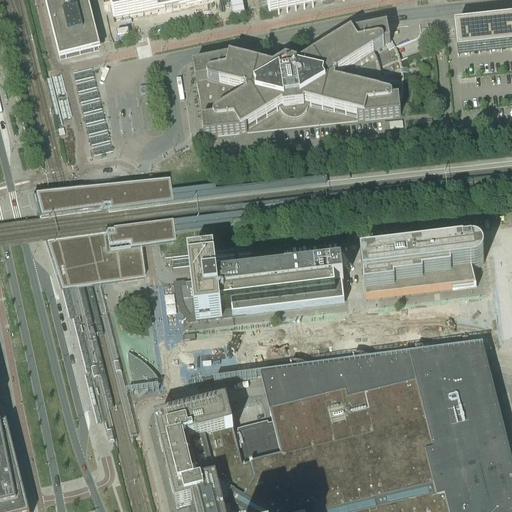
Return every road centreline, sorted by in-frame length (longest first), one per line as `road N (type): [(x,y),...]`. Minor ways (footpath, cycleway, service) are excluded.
road 1 (residential): [(511,360),(495,238),(167,277),(159,270),(143,152)]
road 2 (residential): [(166,511),(143,421),(156,405),(511,366)]
road 3 (secondary): [(100,511),(70,426),(0,145)]
road 4 (residential): [(177,58),(363,20),(511,4)]
road 5 (secondary): [(0,224),(61,511)]
road 6 (residential): [(177,58),(120,73),(109,89),(116,138),(143,152)]
